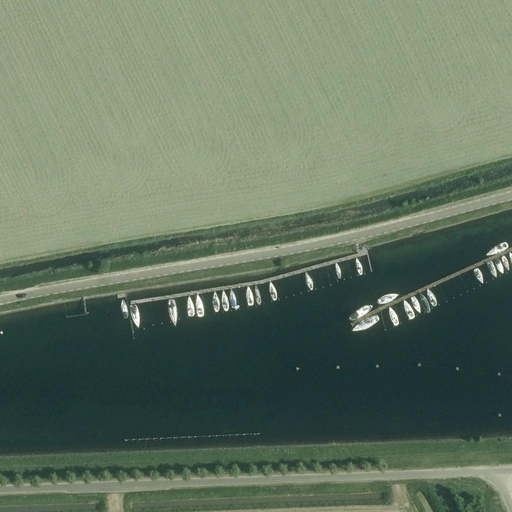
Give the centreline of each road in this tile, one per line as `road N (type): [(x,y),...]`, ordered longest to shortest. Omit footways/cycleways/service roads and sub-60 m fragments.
road 1 (unclassified): [(0,301),(332,242),(511,194)]
road 2 (unclassified): [(0,490),(496,472)]
